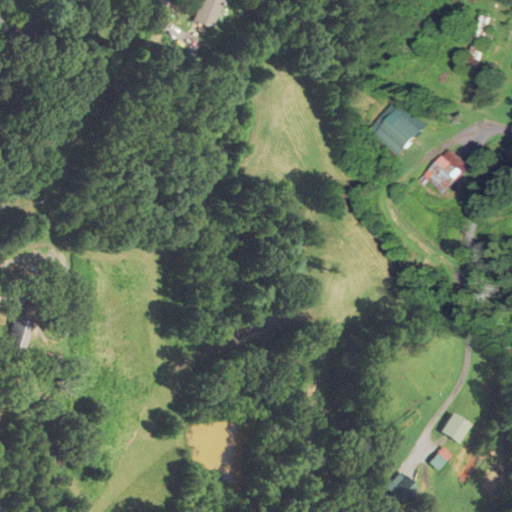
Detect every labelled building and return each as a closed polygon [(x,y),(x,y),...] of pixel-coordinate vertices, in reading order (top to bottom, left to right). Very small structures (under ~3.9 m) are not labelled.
[(197,0),(189,23),(209,30),(219,0),(197,0)] [(56,30),(43,10),(5,36),(18,55),(56,30)] [(478,63),(486,16),(476,14),(468,61),(478,63)] [(371,129),(399,155),(428,125),(400,99),(371,129)] [(469,168),(450,150),(423,177),(442,195),(469,168)] [(11,349),(23,352),(30,323),(18,320),(11,349)] [(440,432),(460,444),(471,425),(452,413),(440,432)] [(440,471),(453,456),(443,447),(430,462),(440,471)] [(416,489),(399,473),(386,487),(403,503),(416,489)]
